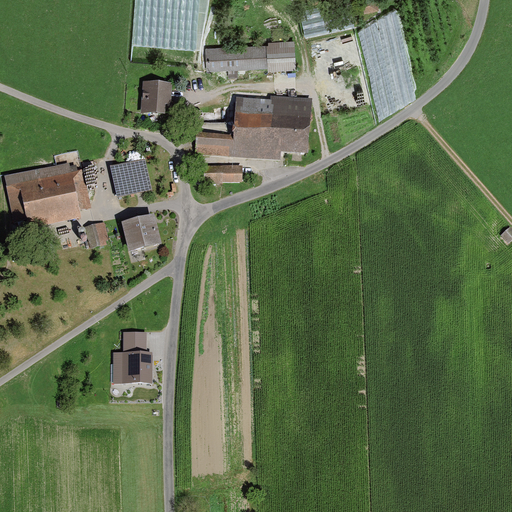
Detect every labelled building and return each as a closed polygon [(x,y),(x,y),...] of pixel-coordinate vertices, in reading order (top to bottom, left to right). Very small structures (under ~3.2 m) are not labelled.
[(205,14),(205,26),(222,26),(221,13),(205,14)] [(291,43),(204,47),(206,71),(293,66),(291,43)] [(171,91),(143,87),(140,114),(167,118),(171,91)] [(234,140),(194,137),(193,156),(283,163),(284,156),(305,157),(309,103),(237,97),(234,140)] [(146,160),(110,168),(117,199),(153,191),(146,160)] [(68,165),(2,180),(14,231),(91,213),(82,173),(70,175),(68,165)] [(255,169),(204,169),(204,183),(255,184),(255,169)] [(150,221),(121,230),(129,257),(158,248),(150,221)] [(103,224),(86,229),(92,248),(108,243),(103,224)] [(511,234),(509,231),(500,238),(507,246),(511,241),(511,234)] [(125,370),(100,370),(100,390),(154,389),(153,359),(125,359),(125,370)]
